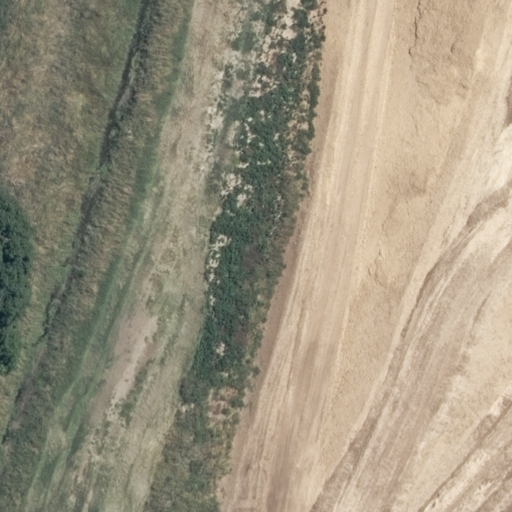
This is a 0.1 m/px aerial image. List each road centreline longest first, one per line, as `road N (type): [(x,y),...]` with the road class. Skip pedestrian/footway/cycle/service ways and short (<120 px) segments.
road 1 (track): [(349,511),(416,0)]
road 2 (track): [(511,164),(385,235)]
